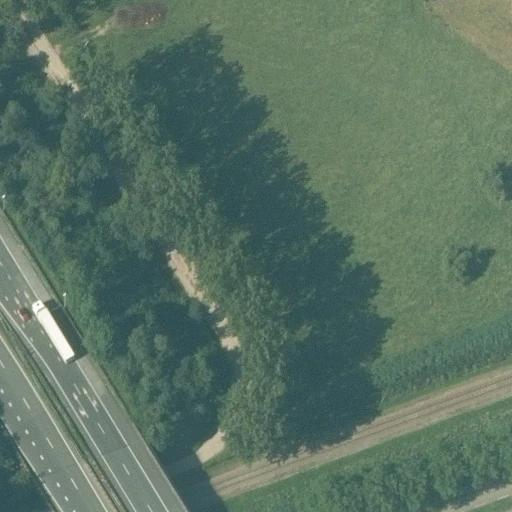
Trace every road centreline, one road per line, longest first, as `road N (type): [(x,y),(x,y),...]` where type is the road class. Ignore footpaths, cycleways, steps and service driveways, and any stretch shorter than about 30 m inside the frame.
road 1 (unclassified): [(27,511),(189,453),(219,423),(235,327),(12,0)]
road 2 (trunk): [(151,511),(0,266)]
road 3 (trunk): [(0,361),(90,511)]
